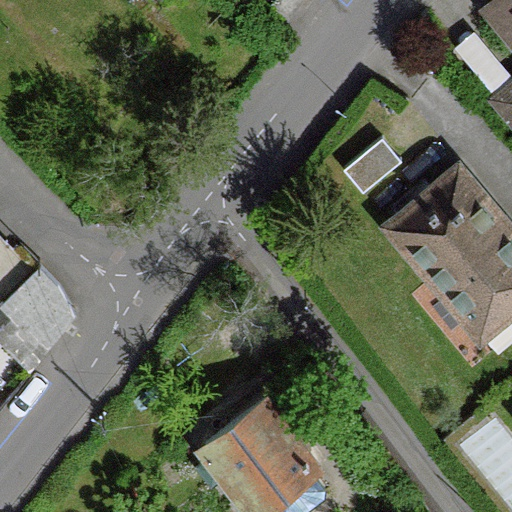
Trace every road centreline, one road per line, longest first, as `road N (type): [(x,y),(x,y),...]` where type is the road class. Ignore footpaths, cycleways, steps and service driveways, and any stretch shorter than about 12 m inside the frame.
road 1 (residential): [(216,185),(466,511)]
road 2 (residential): [(365,0),(216,185)]
road 3 (residential): [(0,465),(127,295)]
road 4 (unknown): [(393,38),(511,181)]
road 5 (residential): [(0,165),(127,295)]
road 6 (residential): [(216,185),(127,295)]
